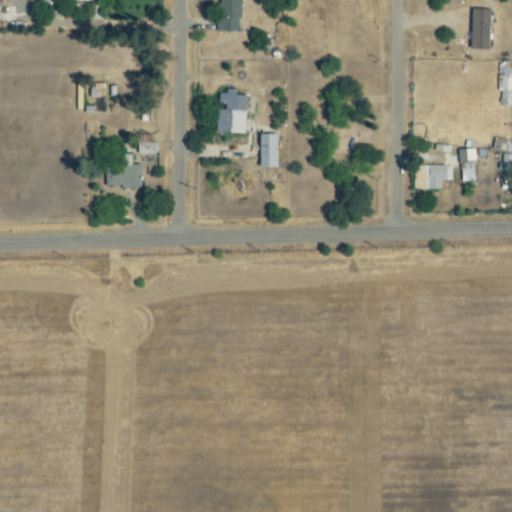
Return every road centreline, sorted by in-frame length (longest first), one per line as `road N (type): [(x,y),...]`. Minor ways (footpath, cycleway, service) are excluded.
road 1 (residential): [(511,230),(0,244)]
road 2 (residential): [(176,241),(176,0)]
road 3 (residential): [(394,234),(395,0)]
